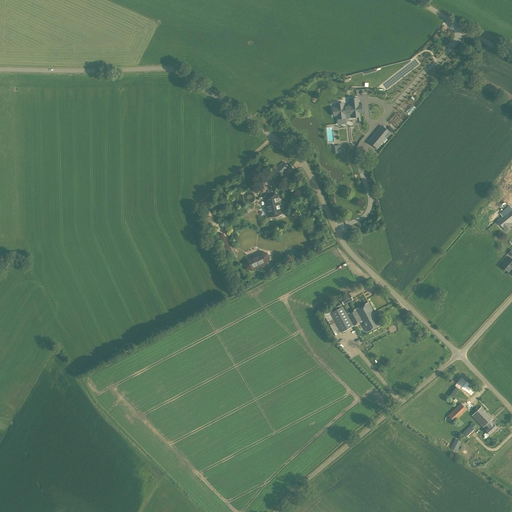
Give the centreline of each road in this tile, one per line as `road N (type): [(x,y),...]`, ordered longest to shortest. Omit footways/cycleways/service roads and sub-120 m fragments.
road 1 (unclassified): [(458,354),(344,245),(299,157),(180,71),(0,69)]
road 2 (unclassified): [(275,511),(458,354)]
